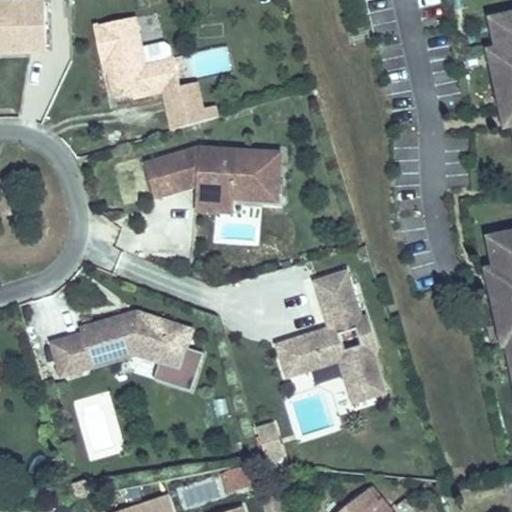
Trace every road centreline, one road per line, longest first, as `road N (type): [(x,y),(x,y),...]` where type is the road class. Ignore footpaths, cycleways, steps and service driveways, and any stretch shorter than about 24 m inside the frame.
road 1 (residential): [(448,264),(434,200),(428,95),(407,0)]
road 2 (residential): [(0,293),(41,281),(65,263),(79,214),(60,160),(43,143),(0,133)]
